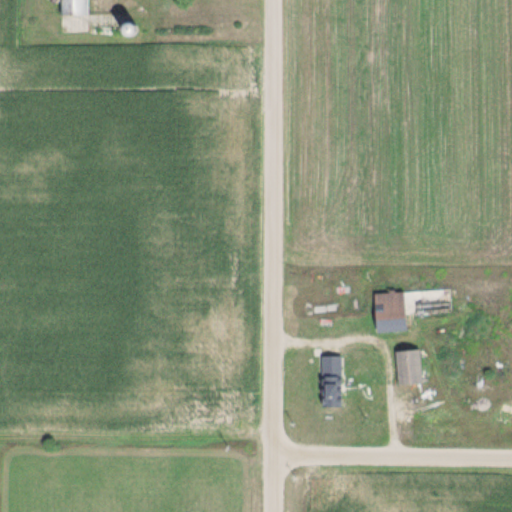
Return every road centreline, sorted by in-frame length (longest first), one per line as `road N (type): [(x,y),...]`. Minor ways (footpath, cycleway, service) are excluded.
road 1 (residential): [(270,511),(270,0)]
road 2 (residential): [(511,452),(271,454)]
